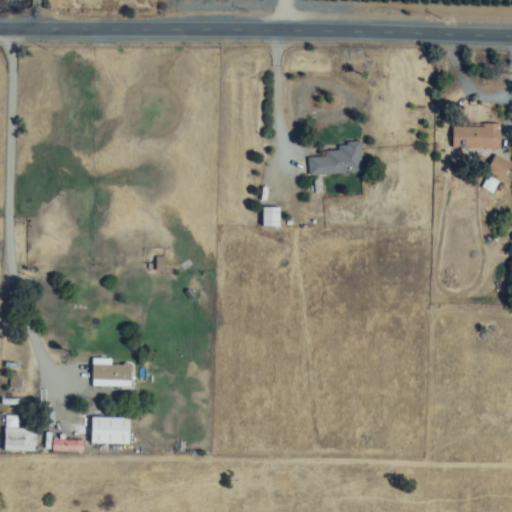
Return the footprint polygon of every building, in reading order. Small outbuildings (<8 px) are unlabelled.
[(451,149),(498,149),(498,125),(451,125),(451,149)] [(360,174),(360,142),(338,143),(338,154),(307,155),(308,175),(360,174)] [(278,227),(278,208),(261,208),(261,227),(278,227)] [(89,357),(88,381),(90,381),(90,387),(130,388),(131,365),(111,365),(111,358),(89,357)] [(88,417),(129,418),(128,445),(88,444),(88,417)]
